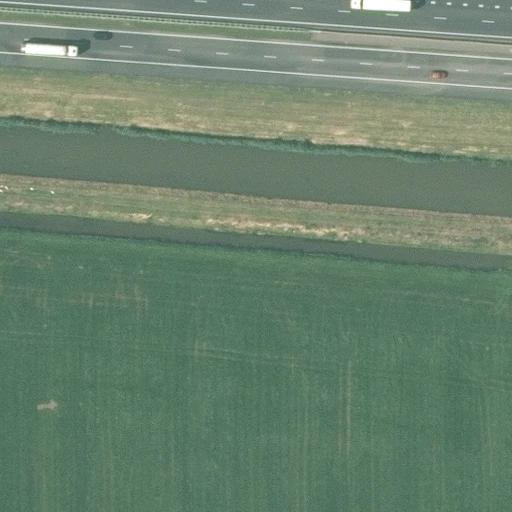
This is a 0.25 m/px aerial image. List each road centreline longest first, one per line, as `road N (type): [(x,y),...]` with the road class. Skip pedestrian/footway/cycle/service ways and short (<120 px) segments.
road 1 (motorway): [(0,37),(511,74)]
road 2 (motorway): [(511,23),(174,0)]
